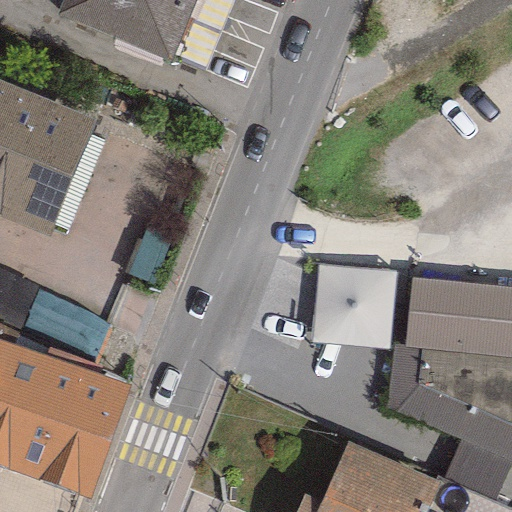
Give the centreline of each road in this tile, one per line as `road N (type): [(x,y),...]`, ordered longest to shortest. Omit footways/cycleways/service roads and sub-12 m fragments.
road 1 (residential): [(126,511),(332,0)]
road 2 (unknown): [(199,329),(511,473)]
